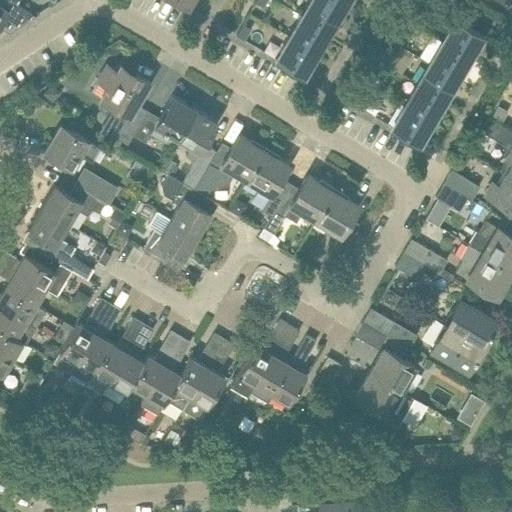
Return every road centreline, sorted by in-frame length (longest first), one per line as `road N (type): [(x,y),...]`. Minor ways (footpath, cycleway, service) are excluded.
road 1 (residential): [(111,263),(198,308),(246,249),(350,303),(410,208),(406,191),(391,173),(101,9),(79,11),(0,62)]
road 2 (residential): [(265,511),(250,491),(55,501),(0,472)]
